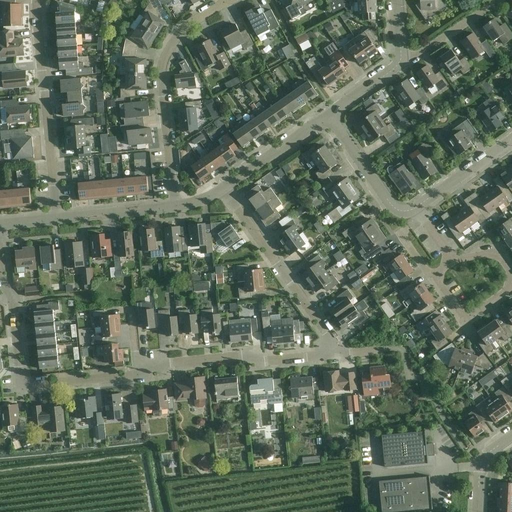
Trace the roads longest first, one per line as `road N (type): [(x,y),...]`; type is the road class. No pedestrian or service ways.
road 1 (residential): [(136,376),(168,363),(338,352),(228,191)]
road 2 (residential): [(0,256),(20,386),(136,376)]
road 3 (residential): [(175,205),(165,71),(181,32),(231,2)]
road 4 (residential): [(57,218),(37,0)]
road 5 (residential): [(416,207),(390,204),(328,116)]
road 6 (residential): [(228,191),(328,116)]
